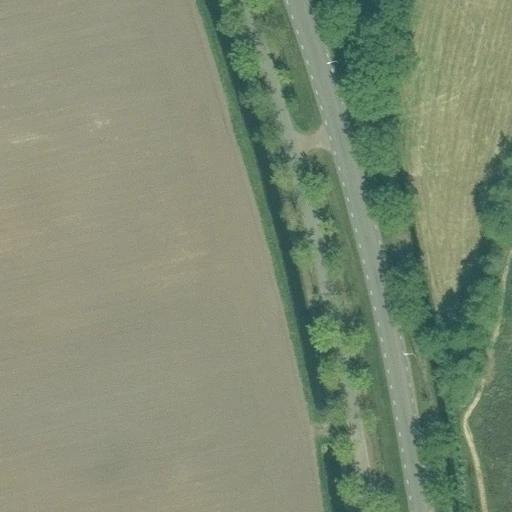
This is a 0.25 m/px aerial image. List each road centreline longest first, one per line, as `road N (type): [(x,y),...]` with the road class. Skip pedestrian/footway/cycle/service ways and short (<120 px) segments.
road 1 (unclassified): [(368,511),(322,270),(243,0)]
road 2 (secondary): [(420,511),(382,300),(296,0)]
